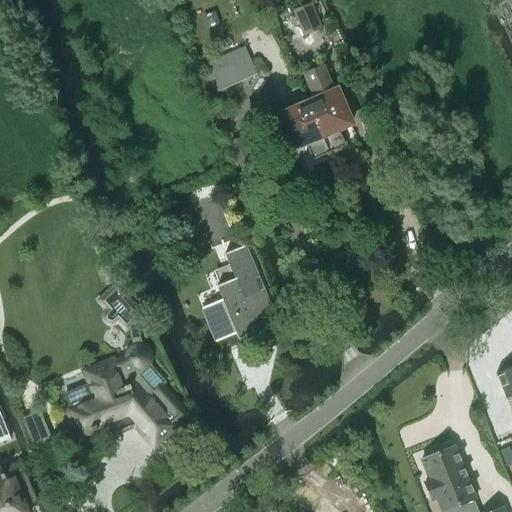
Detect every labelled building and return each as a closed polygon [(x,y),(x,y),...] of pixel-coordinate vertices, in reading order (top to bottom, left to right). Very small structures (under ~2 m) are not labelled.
[(320,29),(309,4),(292,11),(304,36),(320,29)] [(225,89),(226,91),(257,77),(244,49),(207,65),(219,92),(225,89)] [(314,100),(307,103),(328,152),(339,148),(342,140),(337,130),(351,124),(336,90),(333,91),(322,66),(303,74),(314,100)] [(328,152),(307,103),(278,116),(292,150),(306,144),(310,154),(318,157),(328,152)] [(242,136),(229,141),(241,171),(254,165),(242,136)] [(222,300),(201,308),(215,342),(226,338),(228,344),(238,340),(258,332),(253,321),(273,313),(262,289),(245,246),(225,255),(235,279),(216,287),(222,300)] [(118,283),(106,293),(115,302),(110,306),(121,318),(130,310),(131,309),(134,306),(123,295),(126,292),(118,283)] [(90,384),(64,395),(70,409),(67,410),(68,413),(78,436),(88,432),(91,431),(91,432),(97,430),(96,429),(114,422),(113,419),(126,414),(128,416),(154,445),(175,426),(174,426),(186,415),(160,385),(163,382),(147,364),(148,361),(149,357),(148,353),(146,350),(143,347),(141,347),(135,321),(139,318),(131,309),(130,310),(137,318),(133,321),(139,347),(136,347),(132,348),(129,351),(127,354),(127,358),(127,361),(114,367),(112,362),(86,372),(90,384)] [(511,366),(495,374),(505,399),(511,396),(511,366)] [(39,412),(22,419),(34,449),(51,442),(39,412)] [(0,414),(0,441),(10,438),(0,414)] [(454,447),(421,460),(429,481),(424,483),(431,500),(436,498),(441,511),(458,505),(460,511),(504,511),(503,507),(491,511),(477,511),(472,500),(475,498),(454,447)] [(0,511),(26,511),(24,506),(36,501),(26,475),(4,484),(3,479),(5,478),(3,474),(1,475),(0,472),(0,511)]
